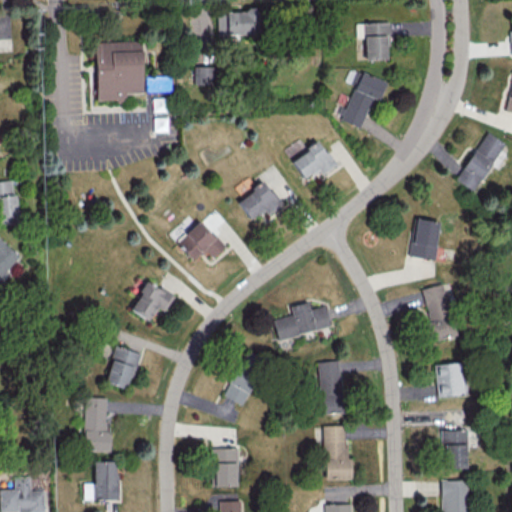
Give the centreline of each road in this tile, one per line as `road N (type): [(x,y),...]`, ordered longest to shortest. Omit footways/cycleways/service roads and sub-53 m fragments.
road 1 (residential): [(434,109),(401,163),(367,197),(225,307),(195,347),(169,440),(169,511)]
road 2 (residential): [(329,229),(376,311),(389,362),(396,511)]
